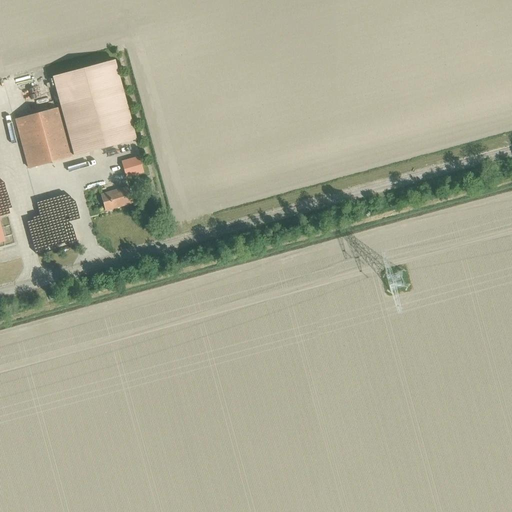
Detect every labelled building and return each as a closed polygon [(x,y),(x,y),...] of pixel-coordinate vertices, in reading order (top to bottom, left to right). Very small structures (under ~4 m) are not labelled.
[(60,108),(73,156),(131,140),(110,63),(44,81),(46,89),(54,87),(60,108)] [(17,103),(27,99),(23,88),(13,91),(16,98),(15,98),(17,103)] [(60,108),(32,116),(15,120),(28,168),(73,156),(60,108)] [(119,149),(123,153),(130,146),(126,142),(119,149)] [(135,160),(122,163),(125,176),(138,173),(135,160)] [(105,211),(133,203),(128,187),(101,195),(105,211)] [(0,238),(13,236),(7,216),(0,217),(0,238)] [(48,238),(49,243),(69,240),(66,221),(43,224),(45,238),(48,238)]
